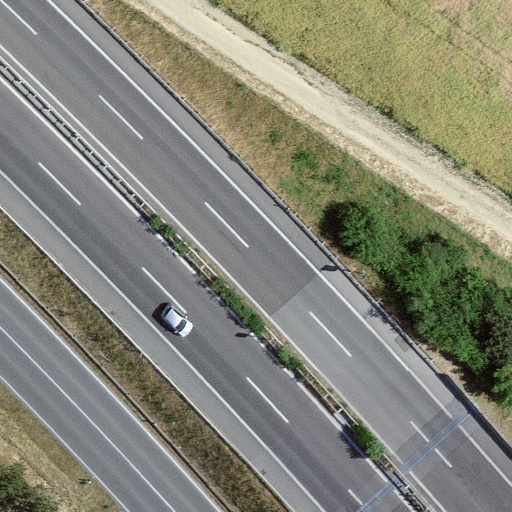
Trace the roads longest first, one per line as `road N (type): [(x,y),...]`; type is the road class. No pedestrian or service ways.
road 1 (motorway): [(490,511),(221,219),(0,0)]
road 2 (motorway): [(0,125),(368,511)]
road 3 (track): [(172,0),(511,227)]
road 4 (secondary): [(0,327),(174,511)]
